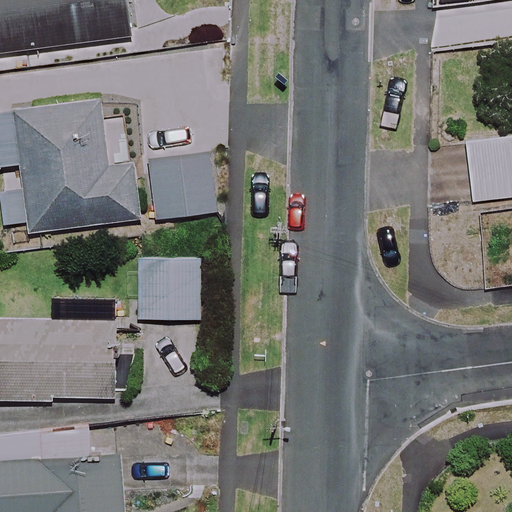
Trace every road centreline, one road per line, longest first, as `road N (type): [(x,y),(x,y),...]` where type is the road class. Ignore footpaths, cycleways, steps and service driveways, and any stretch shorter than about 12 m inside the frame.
road 1 (residential): [(331,0),(323,379)]
road 2 (residential): [(511,362),(323,379)]
road 3 (residential): [(323,379),(318,511)]
